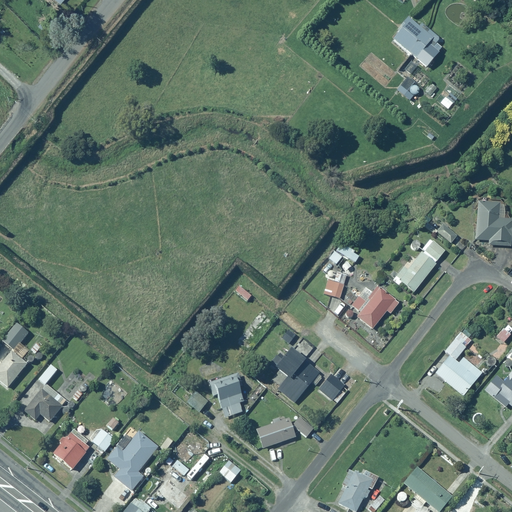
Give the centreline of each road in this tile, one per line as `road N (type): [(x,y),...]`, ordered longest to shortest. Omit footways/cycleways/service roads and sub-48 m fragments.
road 1 (residential): [(114,0),(0,142)]
road 2 (residential): [(511,287),(491,275),(467,278),(384,379)]
road 3 (residential): [(384,379),(279,511)]
road 4 (residential): [(384,379),(511,482)]
